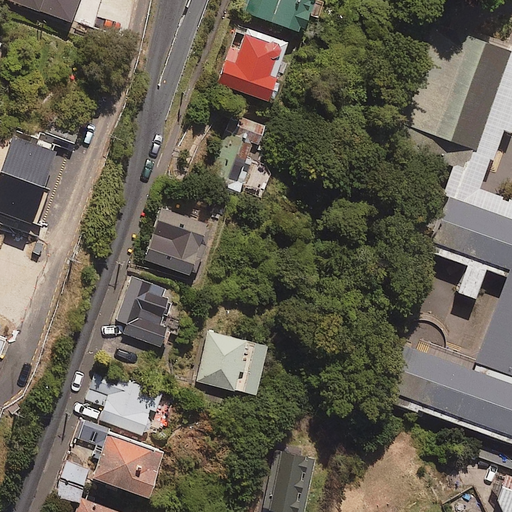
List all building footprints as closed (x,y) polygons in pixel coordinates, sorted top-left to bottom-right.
[(309,0),(248,0),(244,12),(299,30),(309,0)] [(511,93),(511,38),(457,18),(423,113),(496,139),(511,93)] [(284,41),(236,25),(216,82),(267,101),(274,81),(270,80),(284,41)] [(72,143),(79,127),(51,116),(44,132),(72,143)] [(236,199),(255,143),(225,132),(206,189),(236,199)] [(270,170),(257,166),(247,193),(260,197),(270,170)] [(511,436),(511,213),(473,199),(454,252),(511,272),(511,375),(421,343),(402,397),(511,436)] [(206,224),(159,208),(142,259),(189,274),(206,224)] [(171,291),(131,276),(111,329),(161,347),(168,329),(159,326),(171,291)] [(265,345),(207,332),(196,381),(253,394),(265,345)] [(0,355),(2,357),(10,337),(0,333),(0,355)] [(160,391),(95,370),(85,400),(102,405),(98,420),(140,433),(148,410),(154,412),(160,391)] [(160,451),(106,431),(89,476),(143,496),(160,451)] [(301,511),(312,459),(280,453),(268,511),(275,511),(301,511)] [(87,469),(65,462),(55,496),(77,502),(87,469)] [(511,511),(511,475),(507,474),(495,507),(498,511),(511,511)] [(117,511),(80,498),(74,511),(117,511)]
